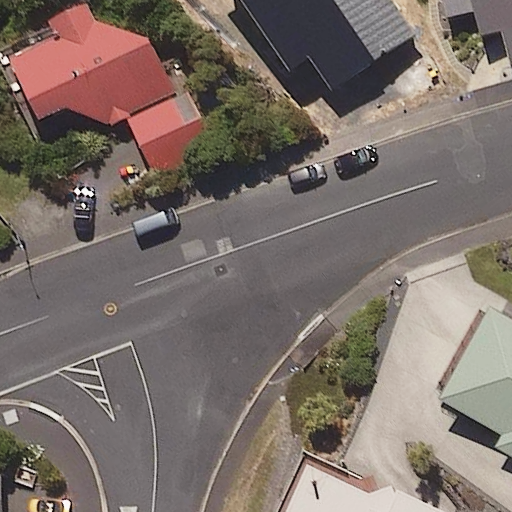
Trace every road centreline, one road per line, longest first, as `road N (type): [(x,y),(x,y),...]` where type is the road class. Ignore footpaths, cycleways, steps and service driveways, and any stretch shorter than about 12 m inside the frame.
road 1 (residential): [(114,292),(511,154)]
road 2 (residential): [(114,292),(149,397),(157,452),(152,511)]
road 3 (residential): [(0,333),(114,292)]
